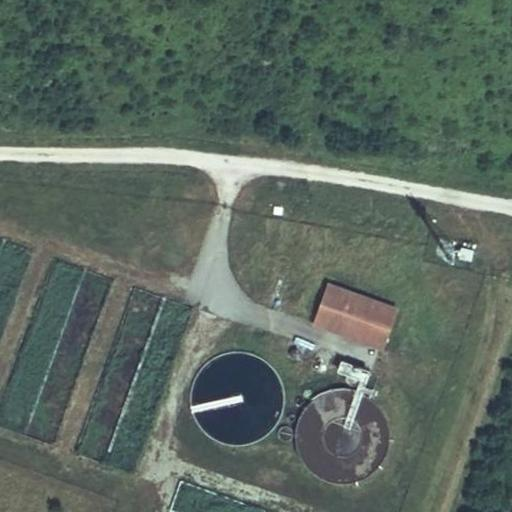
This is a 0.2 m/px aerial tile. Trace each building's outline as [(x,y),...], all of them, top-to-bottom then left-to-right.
[(478,263),(480,250),(459,248),(457,260),(478,263)] [(348,300),(351,293),(334,287),(332,294),(348,300)] [(398,317),(381,311),(384,305),(351,293),(348,300),(332,294),(320,325),(387,349),(398,317)] [(398,317),(400,311),(384,305),(381,311),(398,317)] [(300,511),(170,471),(157,511),(300,511)]
